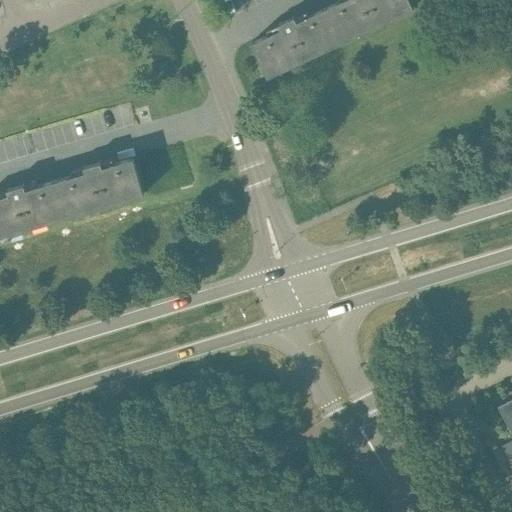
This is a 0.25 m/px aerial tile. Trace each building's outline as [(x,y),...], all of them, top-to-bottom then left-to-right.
[(340,0),(325,7),(341,41),(414,7),(410,0),(340,0)] [(281,28),(252,41),(268,76),(341,41),(325,7),(297,20),(295,16),(279,23),(281,28)] [(56,179),(66,216),(144,193),(133,157),(103,166),(101,161),(84,166),(86,171),(56,179)] [(9,193),(0,195),(0,234),(66,216),(56,179),(26,188),(25,183),(8,188),(9,193)] [(511,398),(498,406),(511,433),(511,432),(511,398)]
